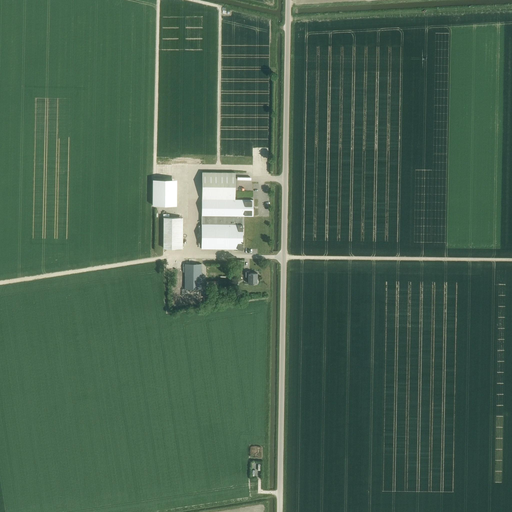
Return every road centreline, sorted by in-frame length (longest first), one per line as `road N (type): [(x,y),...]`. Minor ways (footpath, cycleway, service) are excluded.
road 1 (unclassified): [(279,511),(288,0)]
road 2 (track): [(284,257),(511,260)]
road 3 (track): [(190,0),(220,7),(218,167)]
road 4 (track): [(154,166),(158,0)]
road 5 (track): [(0,283),(162,258)]
